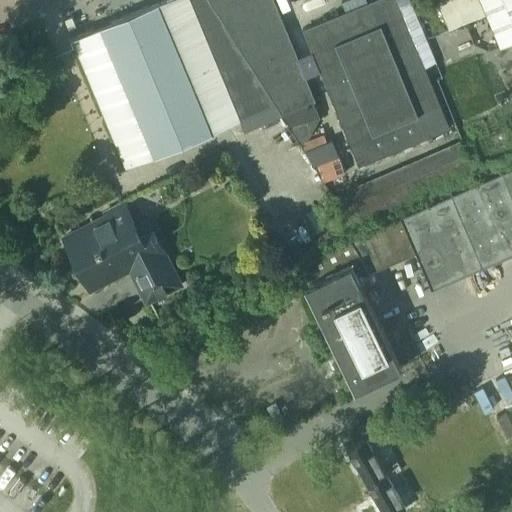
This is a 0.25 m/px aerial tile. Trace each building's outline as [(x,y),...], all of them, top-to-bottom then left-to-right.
[(245,130),(283,113),(316,100),(274,0),(160,0),(73,36),(126,165),(240,118),(245,130)] [(359,165),(451,127),(398,0),(370,0),(303,28),(359,165)] [(511,0),(436,0),(448,28),(487,12),(500,45),(511,40),(511,166),(401,214),(432,286),(458,275),(462,284),(511,262),(511,0)] [(332,196),(351,227),(475,174),(461,139),(349,187),(332,196)] [(147,299),(180,283),(150,225),(138,231),(124,202),(92,218),(91,215),(90,216),(93,221),(65,236),(86,277),(106,266),(116,270),(132,261),(150,296),(147,298),(147,299)] [(371,270),(356,237),(302,265),(310,283),(305,285),(355,389),(402,367),(351,263),(362,259),(370,271),(371,270)] [(347,448),(367,483),(386,473),(366,437),(347,448)] [(398,511),(406,508),(392,483),(401,479),(395,468),(386,473),(367,483),(383,511),(398,511)]
